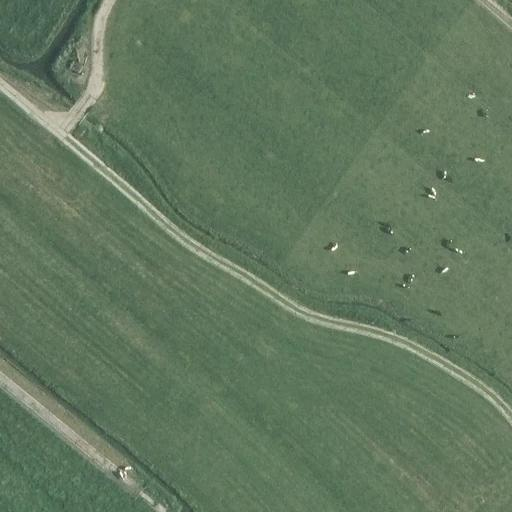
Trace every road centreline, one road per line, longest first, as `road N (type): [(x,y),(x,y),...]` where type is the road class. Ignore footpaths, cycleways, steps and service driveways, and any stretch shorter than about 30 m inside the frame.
road 1 (track): [(0,83),(197,253),(258,283),(305,320),(395,338),(460,372),(511,418)]
road 2 (track): [(161,511),(0,376)]
road 3 (track): [(60,134),(94,89),(100,11),(108,0)]
